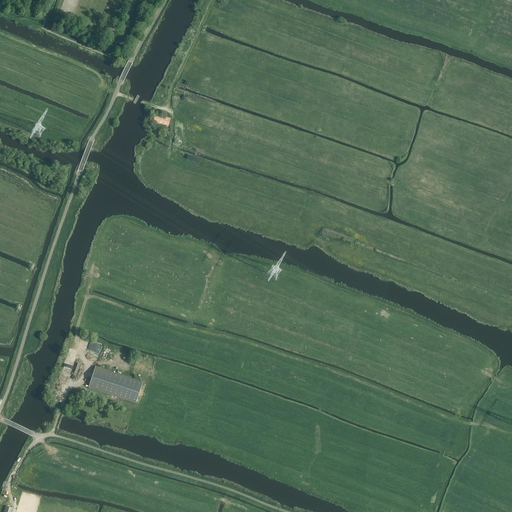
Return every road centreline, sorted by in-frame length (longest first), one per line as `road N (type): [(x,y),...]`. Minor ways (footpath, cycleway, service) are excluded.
road 1 (track): [(511,435),(92,297),(78,326),(84,375),(68,388),(51,434)]
road 2 (track): [(129,98),(95,72),(0,33)]
road 3 (track): [(216,0),(161,109)]
